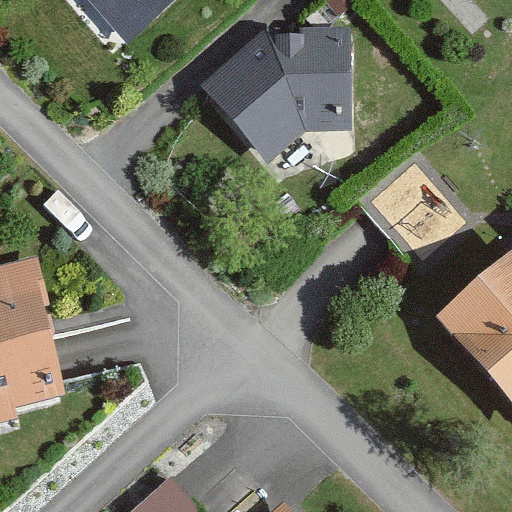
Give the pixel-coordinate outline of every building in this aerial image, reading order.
[(88,0),(130,46),(182,0),(88,0)] [(276,37),(211,93),(274,168),(310,137),(360,137),(361,39),(276,37)] [(511,266),(439,327),(511,413),(511,266)] [(0,421),(73,403),(38,268),(0,277),(0,421)] [(171,473),(130,508),(133,511),(195,511),(201,507),(171,473)]
